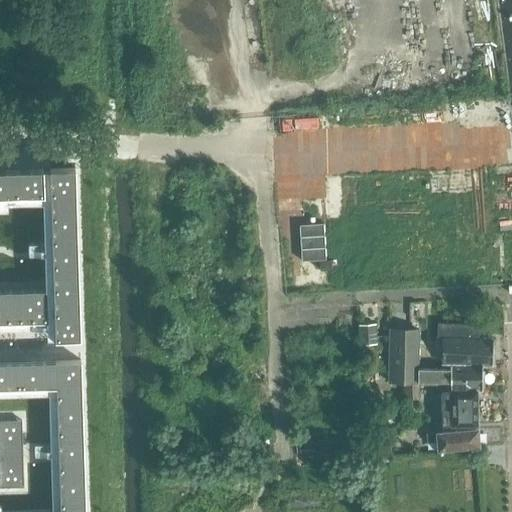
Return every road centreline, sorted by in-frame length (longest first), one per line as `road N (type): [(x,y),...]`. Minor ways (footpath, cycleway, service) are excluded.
road 1 (unclassified): [(275,301),(257,155),(0,136)]
road 2 (residential): [(511,291),(275,301)]
